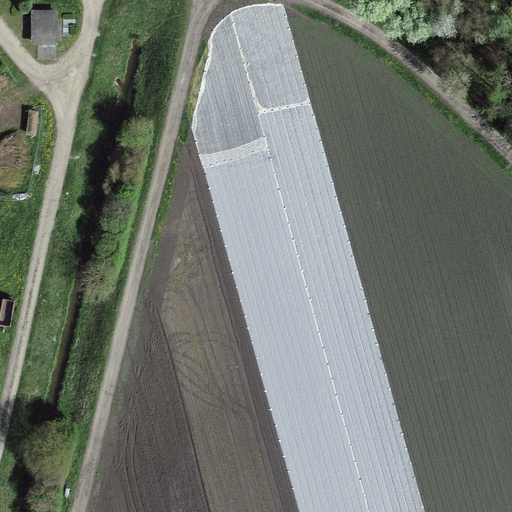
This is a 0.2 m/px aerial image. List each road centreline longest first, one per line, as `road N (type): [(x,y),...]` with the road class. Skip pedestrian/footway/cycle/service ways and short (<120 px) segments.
road 1 (track): [(80,511),(207,0)]
road 2 (track): [(93,0),(0,445)]
road 3 (track): [(511,146),(373,32),(298,0)]
